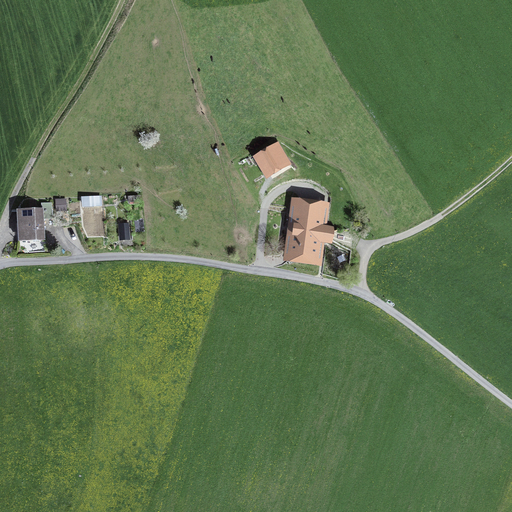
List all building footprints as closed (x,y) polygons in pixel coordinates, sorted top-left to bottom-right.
[(272,150),(252,162),(261,178),(281,166),(272,150)] [(65,199),(57,199),(58,211),(66,210),(65,199)] [(319,230),(322,206),(293,202),(292,207),(298,208),(292,257),(315,260),(318,238),(332,240),(333,232),(319,230)] [(21,211),(22,241),(43,240),(43,225),(44,225),(43,218),(52,218),(51,203),(41,204),(42,210),(21,211)] [(128,224),(120,225),(121,239),(129,239),(128,224)]
